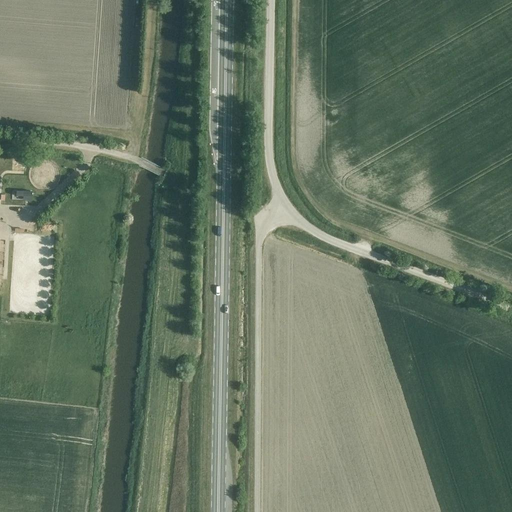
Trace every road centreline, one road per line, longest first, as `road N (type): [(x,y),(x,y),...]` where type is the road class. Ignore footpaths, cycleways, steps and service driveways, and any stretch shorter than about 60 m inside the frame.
road 1 (primary): [(217,511),(225,0)]
road 2 (unclassified): [(285,210),(257,236),(256,511)]
road 3 (unclassified): [(511,307),(323,237),(285,210)]
road 4 (unclassified): [(268,0),(268,157),(285,210)]
road 5 (unclassified): [(166,175),(88,148),(0,139)]
